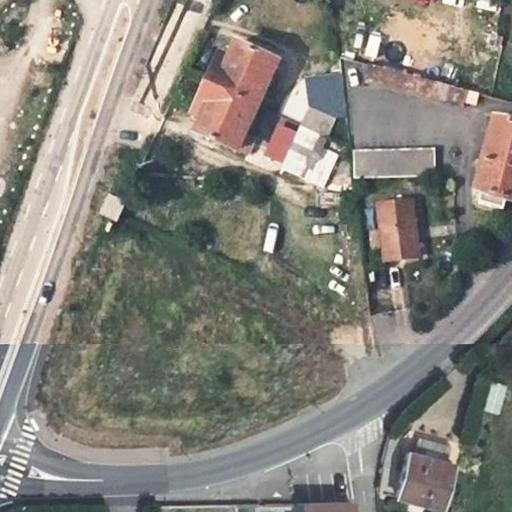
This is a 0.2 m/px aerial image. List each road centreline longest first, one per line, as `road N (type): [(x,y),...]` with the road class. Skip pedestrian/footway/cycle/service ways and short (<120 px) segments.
road 1 (residential): [(0,468),(201,469),(280,449),(343,414)]
road 2 (secondary): [(0,351),(83,129)]
road 3 (residential): [(343,414),(386,390),(511,266)]
road 4 (residential): [(83,129),(132,107),(162,65),(190,0)]
road 5 (secondary): [(83,129),(131,0)]
